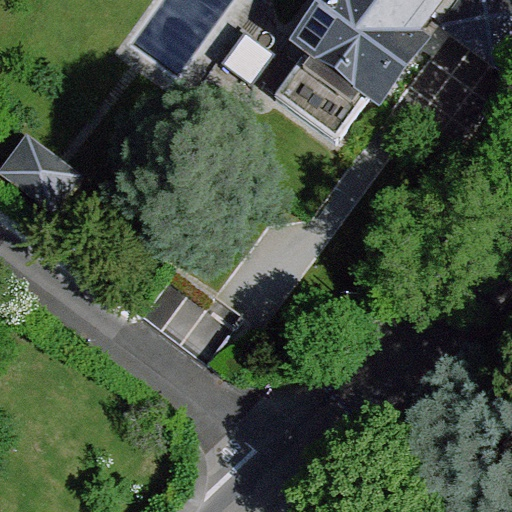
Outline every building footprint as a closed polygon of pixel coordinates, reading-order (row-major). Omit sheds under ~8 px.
[(353,0),(342,0),(306,51),(314,57),(373,101),(380,106),(421,50),(403,36),(354,1),(353,0)] [(354,0),(354,1),(403,36),(422,12),(434,21),(449,0),(354,0)] [(511,6),(503,0),(472,0),(450,31),(495,66),(511,42),(511,6)] [(373,101),(314,57),(278,102),(338,149),(373,101)] [(26,136),(10,178),(71,202),(87,159),(26,136)]
